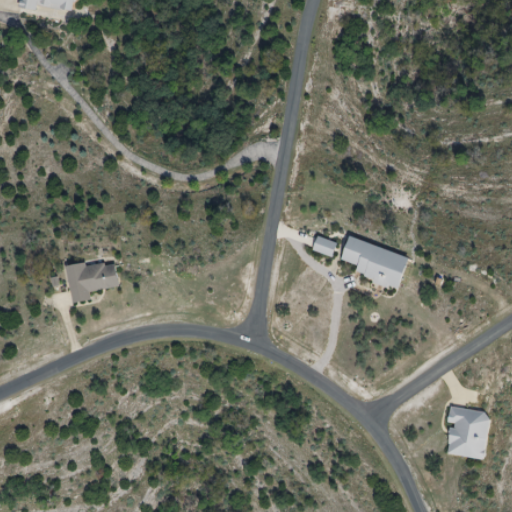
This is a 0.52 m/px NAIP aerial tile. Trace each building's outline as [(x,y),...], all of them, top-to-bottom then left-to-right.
[(20,0),(20,8),(37,11),(38,6),(73,11),(74,0),(20,0)] [(332,258),(337,245),(319,238),(314,251),(332,258)] [(409,259),(350,239),(342,261),(359,267),(356,275),(399,289),(409,259)] [(67,269),(73,305),(92,301),(91,293),(120,288),(115,261),(67,269)] [(485,461),(492,413),(453,409),(447,456),(485,461)]
